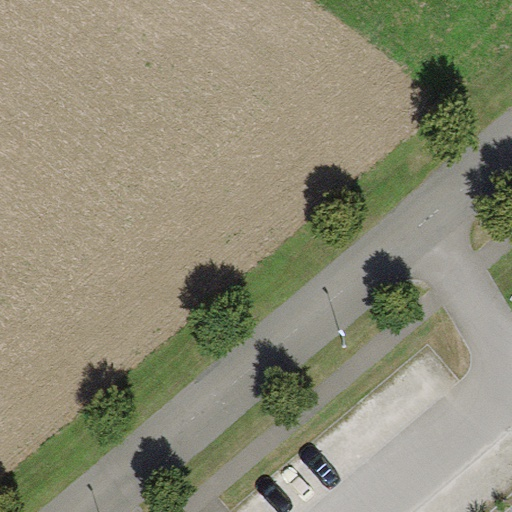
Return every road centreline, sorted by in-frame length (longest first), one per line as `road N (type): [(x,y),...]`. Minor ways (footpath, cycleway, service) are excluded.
road 1 (residential): [(90,511),(511,156)]
road 2 (unknown): [(429,225),(511,356)]
